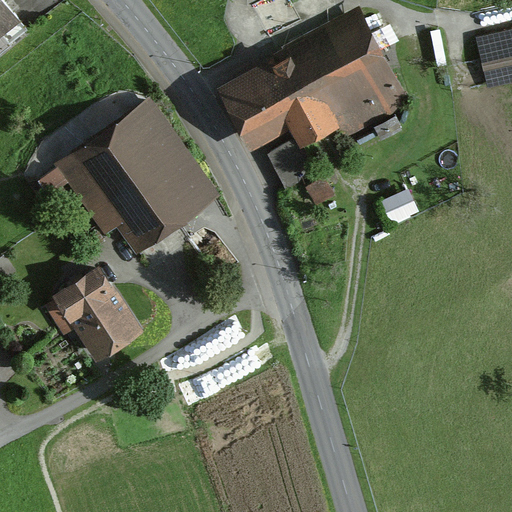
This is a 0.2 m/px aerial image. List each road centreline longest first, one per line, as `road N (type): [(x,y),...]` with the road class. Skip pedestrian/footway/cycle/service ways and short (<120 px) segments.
road 1 (residential): [(0,444),(174,351),(280,272)]
road 2 (unclassified): [(119,0),(217,119),(257,195),(280,272)]
road 3 (unclassified): [(280,272),(351,511)]
